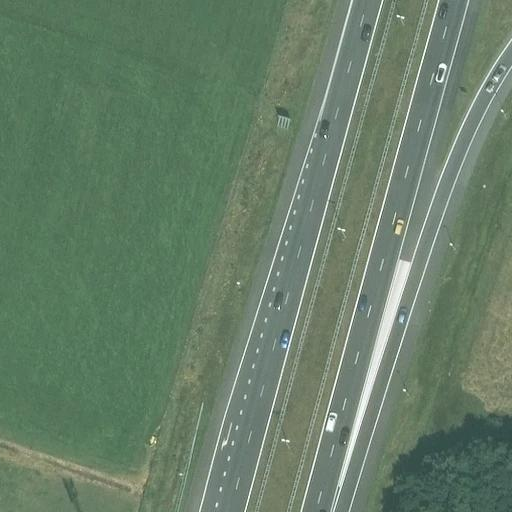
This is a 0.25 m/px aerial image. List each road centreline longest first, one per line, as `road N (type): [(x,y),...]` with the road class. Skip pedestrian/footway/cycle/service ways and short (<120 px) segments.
road 1 (motorway): [(316,511),(455,0)]
road 2 (motorway): [(366,0),(229,511)]
road 3 (motorway): [(323,511),(376,393),(453,172),(511,59)]
